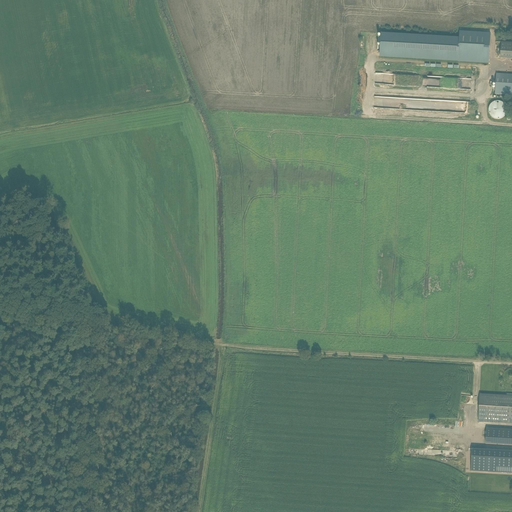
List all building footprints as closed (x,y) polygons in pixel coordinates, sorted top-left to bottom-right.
[(380,57),(489,64),(491,34),(460,32),(459,38),(381,33),(380,57)] [(511,59),(511,42),(501,42),(500,59),(511,59)] [(511,74),(496,74),(495,94),(511,95),(511,74)] [(492,101),(490,117),(505,119),(507,103),(492,101)] [(480,395),(479,404),(478,422),(511,424),(511,394),(506,394),(506,396),(480,395)] [(511,445),(511,430),(486,429),(485,444),(511,445)] [(471,472),(511,474),(511,452),(472,451),(471,469),(471,472)]
